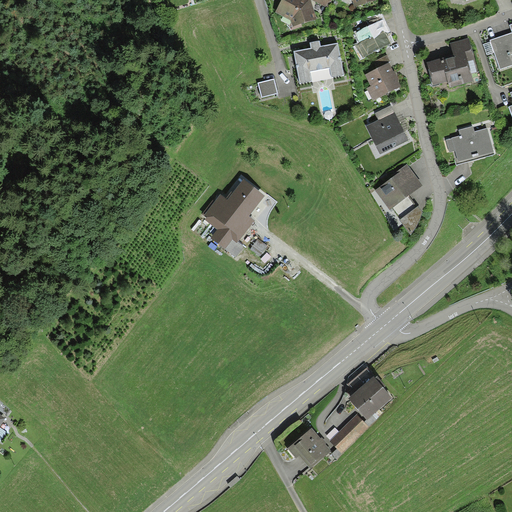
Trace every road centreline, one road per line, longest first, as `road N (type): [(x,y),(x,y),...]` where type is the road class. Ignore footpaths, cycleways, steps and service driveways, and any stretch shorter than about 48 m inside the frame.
road 1 (residential): [(405,43),(439,209),(416,250),(370,295),(383,325)]
road 2 (secondary): [(383,325),(162,511)]
road 3 (secondary): [(511,209),(383,325)]
road 4 (residential): [(383,325),(411,333),(494,295)]
